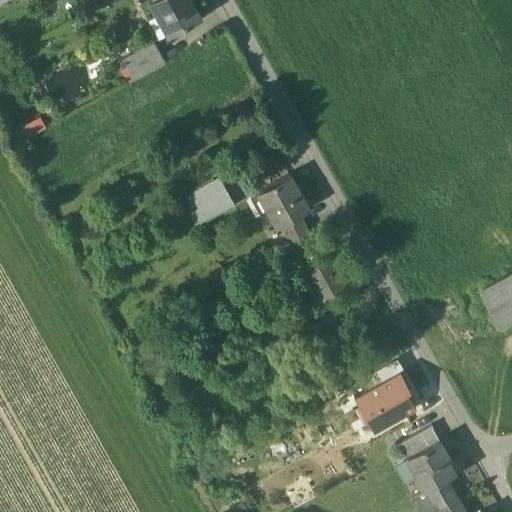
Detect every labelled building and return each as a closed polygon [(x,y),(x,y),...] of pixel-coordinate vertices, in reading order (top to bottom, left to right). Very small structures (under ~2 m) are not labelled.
[(148,0),(156,14),(157,15),(159,14),(169,32),(199,16),(190,0),(148,0)] [(169,32),(159,14),(157,15),(156,14),(148,19),(159,38),(169,32)] [(153,40),(122,58),(133,79),(165,61),(153,40)] [(37,114),(18,124),(24,134),(42,125),(37,114)] [(291,173),(260,191),(270,208),(268,209),(276,225),(298,212),(310,206),(309,204),(308,205),(291,175),(292,175),(291,173)] [(219,177),(191,193),(198,206),(226,190),(219,177)] [(226,190),(198,206),(199,207),(206,219),(206,220),(234,204),(226,190)] [(199,207),(190,212),(196,225),(206,219),(199,207)] [(309,232),(298,212),(281,222),(292,242),(309,232)] [(309,232),(292,242),(303,261),(321,251),(309,232)] [(303,261),(298,264),(306,278),(307,279),(309,278),(320,296),(351,278),(350,277),(349,278),(331,247),(332,246),(331,245),(321,251),(303,261)] [(278,250),(257,262),(261,271),(283,259),(278,250)] [(511,272),(481,289),(500,324),(511,317),(511,272)] [(309,278),(307,279),(306,278),(298,282),(310,302),(320,296),(309,278)] [(362,377),(368,387),(381,380),(375,369),(362,377)] [(368,387),(353,395),(372,430),(415,406),(405,389),(409,387),(399,370),(381,380),(368,387)] [(433,423),(399,443),(400,444),(401,444),(408,455),(439,437),(433,426),(434,425),(433,423)] [(408,455),(407,456),(408,458),(411,456),(420,473),(417,474),(425,488),(426,489),(448,477),(460,470),(459,468),(457,469),(440,439),(441,438),(440,436),(439,437),(408,455)] [(448,477),(426,489),(425,488),(413,496),(421,511),(430,511),(459,496),(448,477)] [(467,511),(459,496),(430,511),(467,511)]
